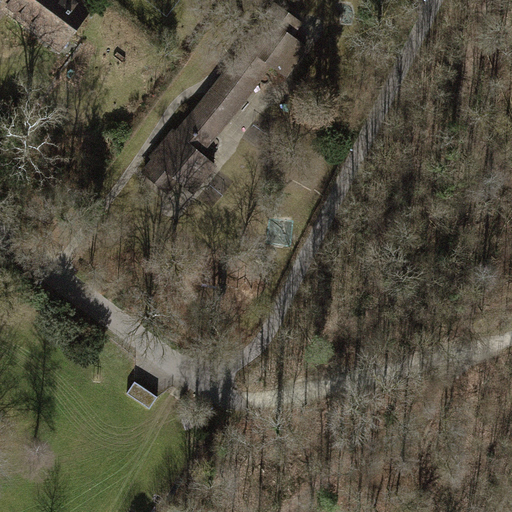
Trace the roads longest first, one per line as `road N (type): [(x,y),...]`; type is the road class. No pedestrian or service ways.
road 1 (residential): [(437,0),(282,317),(216,390),(0,235)]
road 2 (track): [(511,337),(246,401),(216,390)]
road 3 (track): [(458,350),(442,390),(283,511)]
